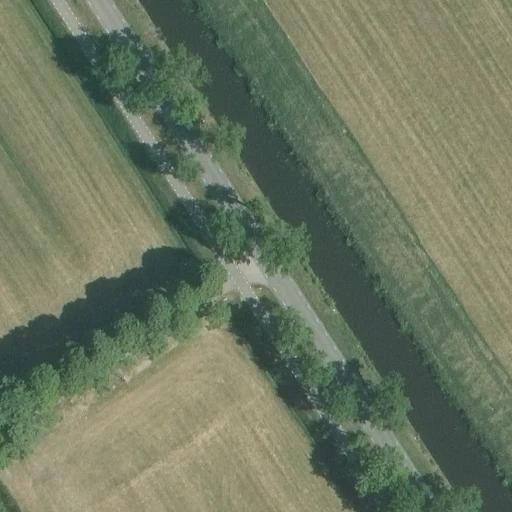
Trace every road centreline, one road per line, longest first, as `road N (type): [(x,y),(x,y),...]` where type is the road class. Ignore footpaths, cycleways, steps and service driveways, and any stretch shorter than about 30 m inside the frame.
road 1 (primary): [(163,105),(426,511)]
road 2 (primary): [(163,105),(94,0)]
